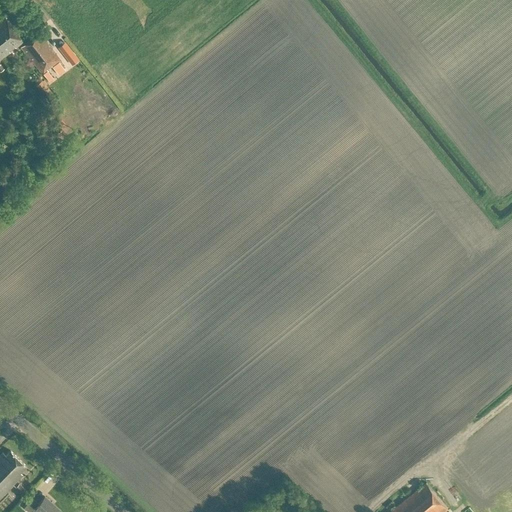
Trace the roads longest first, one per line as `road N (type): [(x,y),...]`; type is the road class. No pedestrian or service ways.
road 1 (track): [(270,0),(0,222)]
road 2 (track): [(511,398),(371,511)]
road 3 (tertiary): [(123,511),(0,403)]
